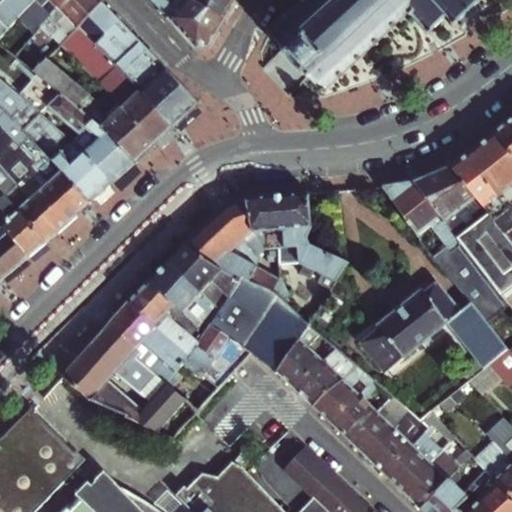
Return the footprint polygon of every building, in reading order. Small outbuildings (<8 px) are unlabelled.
[(38,0),(4,0),(0,5),(0,41),(26,13),(38,0)] [(38,0),(26,13),(34,21),(50,2),(59,10),(68,0),(38,0)] [(78,30),(80,27),(105,4),(101,0),(68,0),(59,10),(47,23),(42,28),(38,32),(48,41),(65,25),(63,22),(67,18),(78,30)] [(155,0),(154,2),(197,49),(210,47),(227,20),(194,0),(155,0)] [(194,0),(227,20),(237,4),(231,0),(194,0)] [(306,0),(270,33),(324,93),(411,14),(429,34),(448,17),(456,26),(484,0),(306,0)] [(97,44),(121,21),(105,4),(80,27),(97,44)] [(97,44),(107,55),(131,31),(121,21),(97,44)] [(107,55),(119,68),(176,127),(201,103),(131,31),(107,55)] [(108,93),(124,110),(157,144),(158,143),(176,127),(119,68),(112,75),(94,57),(88,62),(84,58),(79,63),(108,93)] [(101,126),(136,163),(157,144),(124,110),(108,93),(97,103),(47,59),(35,71),(46,80),(101,126)] [(0,103),(33,138),(72,180),(92,203),(96,199),(114,183),(73,139),(69,143),(66,140),(70,137),(0,77),(0,103)] [(73,139),(114,183),(136,163),(101,126),(46,80),(36,91),(52,109),(81,132),(73,139)] [(0,123),(3,128),(22,147),(33,138),(0,103),(0,123)] [(511,127),(508,123),(496,133),(511,152),(511,127)] [(0,164),(59,232),(77,216),(34,167),(38,164),(22,147),(3,128),(0,130),(0,133),(3,138),(0,140),(0,164)] [(466,157),(499,198),(511,187),(511,152),(496,133),(466,157)] [(33,138),(22,147),(38,164),(34,167),(77,216),(92,203),(72,180),(33,138)] [(511,205),(508,200),(502,202),(499,198),(466,157),(452,168),(511,241),(511,205)] [(0,187),(47,242),(59,232),(0,164),(0,187)] [(511,241),(452,168),(415,182),(445,221),(467,204),(480,220),(458,237),(463,244),(511,305),(511,241)] [(445,221),(415,182),(385,188),(418,236),(431,225),(453,252),(463,244),(458,237),(445,221)] [(0,222),(10,234),(30,257),(35,252),(47,242),(0,187),(0,222)] [(267,249),(281,249),(282,258),(282,266),(301,263),(305,265),(301,274),(312,279),(316,270),(324,274),(320,283),(333,289),(349,263),(311,246),(309,238),(314,228),(310,194),(248,199),(252,233),(264,232),(267,249)] [(260,256),(267,249),(264,232),(252,233),(248,199),(227,209),(222,214),(256,253),(260,256)] [(256,253),(222,214),(192,240),(186,246),(247,278),(250,274),(271,288),(272,290),(283,280),(251,263),(256,253)] [(3,240),(0,235),(0,276),(3,280),(30,257),(10,234),(3,240)] [(276,294),(272,290),(271,288),(250,274),(247,278),(186,246),(185,248),(171,261),(219,306),(223,310),(235,293),(267,315),(281,298),(276,294)] [(219,306),(171,261),(152,281),(181,309),(205,333),(210,326),(205,321),(219,306)] [(289,297),(284,279),(283,280),(272,290),(276,294),(281,298),(284,302),(289,297)] [(502,340),(472,304),(463,312),(437,280),(361,342),(387,375),(450,324),(477,358),(462,370),(471,381),(485,369),(489,366),(509,349),(502,340)] [(173,318),(181,309),(152,281),(141,292),(131,303),(190,353),(199,341),(173,318)] [(235,293),(223,310),(211,325),(252,355),(276,372),(310,326),(284,302),(281,298),(267,315),(235,293)] [(205,333),(199,341),(190,353),(131,303),(112,325),(138,348),(137,349),(142,354),(138,358),(152,370),(162,359),(177,372),(167,384),(187,401),(200,412),(252,355),(211,325),(210,326),(205,333)] [(67,376),(93,401),(175,439),(181,432),(168,423),(187,401),(167,384),(152,370),(138,358),(142,354),(137,349),(138,348),(112,325),(67,376)] [(321,336),(310,326),(276,372),(292,387),(295,389),(322,360),(309,348),(321,336)] [(511,331),(502,340),(509,349),(511,346),(511,331)] [(335,356),(339,351),(334,347),(330,351),(335,356)] [(501,378),(510,387),(511,386),(511,352),(509,349),(489,366),(501,378)] [(341,378),(322,360),(295,389),(314,408),(341,378)] [(476,387),(482,394),(501,378),(489,366),(485,369),(471,381),(476,387)] [(361,379),(370,386),(374,381),(366,374),(361,379)] [(341,378),(314,408),(333,425),(360,396),(341,378)] [(360,396),(333,425),(351,443),(378,414),(369,404),(382,387),(374,381),(370,386),(360,396)] [(471,381),(466,385),(471,391),(476,387),(471,381)] [(369,459),(396,430),(385,420),(391,412),(402,423),(408,417),(412,413),(394,398),(378,414),(351,443),(369,459)] [(451,398),(441,406),(448,414),(458,405),(451,398)] [(36,511),(89,462),(34,409),(9,435),(10,436),(8,439),(5,441),(3,440),(0,443),(0,511),(1,511),(36,511)] [(431,430),(414,447),(387,476),(399,488),(405,493),(439,456),(425,443),(437,430),(451,444),(456,438),(433,413),(422,422),(431,430)] [(412,413),(408,417),(414,423),(418,418),(412,413)] [(511,425),(505,418),(486,435),(495,444),(511,462),(511,425)] [(387,476),(414,447),(396,430),(369,459),(387,476)] [(511,462),(495,444),(478,461),(500,485),(511,497),(511,462)] [(374,511),(372,510),(306,448),(285,470),(315,499),(302,511),(374,511)] [(473,456),(468,451),(459,461),(464,466),(473,456)] [(405,493),(423,510),(450,481),(461,469),(443,452),(439,456),(405,493)] [(177,499),(189,511),(211,511),(243,471),(235,467),(219,483),(205,479),(190,494),(186,490),(177,499)] [(283,511),(243,471),(211,511),(152,511),(129,496),(107,473),(93,486),(90,483),(78,495),(81,498),(72,507),(69,504),(61,511),(283,511)] [(423,510),(424,511),(454,511),(458,509),(466,501),(469,498),(450,481),(423,510)] [(475,484),(472,488),(476,492),(480,488),(475,484)] [(476,492),(484,501),(494,511),(511,511),(511,497),(500,485),(498,486),(499,487),(491,495),(482,486),(480,488),(476,492)] [(156,506),(163,511),(187,511),(169,493),(156,506)] [(494,511),(484,501),(475,509),(466,501),(458,509),(461,511),(494,511)]
